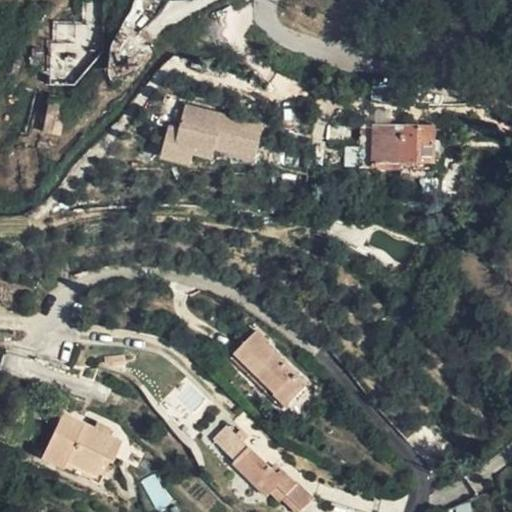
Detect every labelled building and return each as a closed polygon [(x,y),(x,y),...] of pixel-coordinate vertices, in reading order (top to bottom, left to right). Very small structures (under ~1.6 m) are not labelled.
[(51,93),(42,120),(56,125),(65,99),(64,98),(66,92),(55,88),(53,94),(51,93)] [(169,108),(158,161),(188,167),(190,156),(212,160),(213,154),(255,163),(264,122),(183,106),(182,111),(169,108)] [(438,128),(365,128),(365,170),(439,169),(438,128)] [(276,344),(263,329),(236,356),(288,410),(311,388),(273,348),(276,344)] [(98,432),(87,426),(74,419),(43,403),(21,447),(76,475),(98,432)] [(74,419),(87,426),(90,419),(77,412),(74,419)] [(294,504),(306,493),(284,470),(280,473),(234,429),(220,442),(237,461),(234,463),(269,498),(276,493),(282,500),(286,497),(294,504)]
